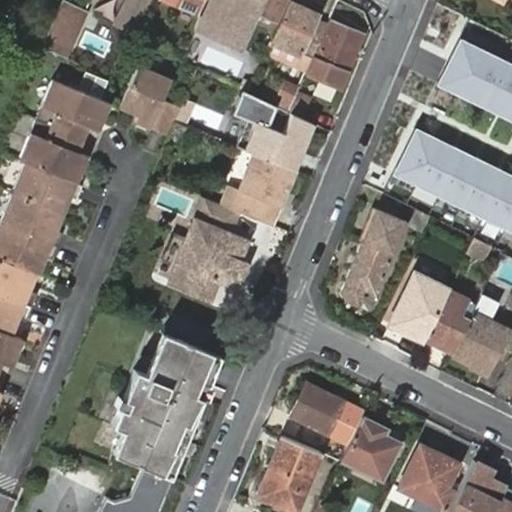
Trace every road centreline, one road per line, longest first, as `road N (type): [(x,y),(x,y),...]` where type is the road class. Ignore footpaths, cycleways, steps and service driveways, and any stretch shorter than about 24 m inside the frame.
road 1 (residential): [(412,2),(281,317)]
road 2 (residential): [(511,433),(281,317)]
road 3 (residential): [(281,317),(201,511)]
